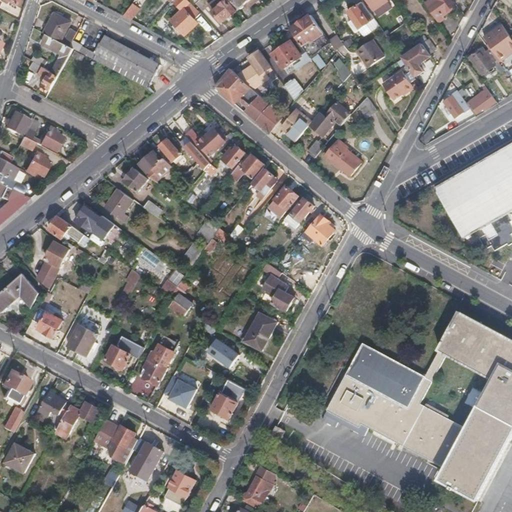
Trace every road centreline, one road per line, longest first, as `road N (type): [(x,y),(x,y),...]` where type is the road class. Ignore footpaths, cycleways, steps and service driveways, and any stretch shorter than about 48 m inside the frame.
road 1 (residential): [(234,461),(365,226)]
road 2 (residential): [(0,333),(234,461)]
road 3 (residential): [(365,226),(194,79)]
road 4 (residential): [(392,179),(484,0)]
road 5 (residential): [(365,226),(511,305)]
road 6 (residential): [(66,0),(201,73)]
road 7 (secondary): [(113,147),(0,242)]
road 8 (residential): [(511,111),(392,179)]
road 9 (secondary): [(303,0),(201,73)]
road 10 (residential): [(6,88),(113,147)]
